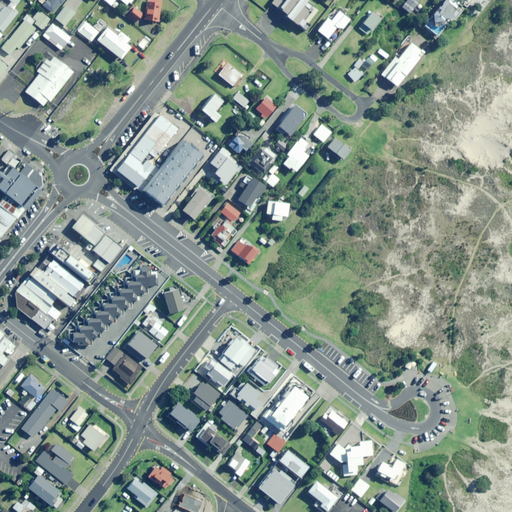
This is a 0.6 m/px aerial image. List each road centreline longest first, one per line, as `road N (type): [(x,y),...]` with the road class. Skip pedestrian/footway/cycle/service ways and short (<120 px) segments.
road 1 (residential): [(269,45),(303,58),(359,102),(357,114),(344,116),(277,59)]
road 2 (residential): [(231,293),(366,401)]
road 3 (tertiary): [(213,4),(113,129)]
road 4 (residential): [(366,401),(428,395),(433,418),(421,427),(398,426),(377,412)]
road 5 (residential): [(117,203),(231,293)]
road 6 (residential): [(145,410),(231,293)]
